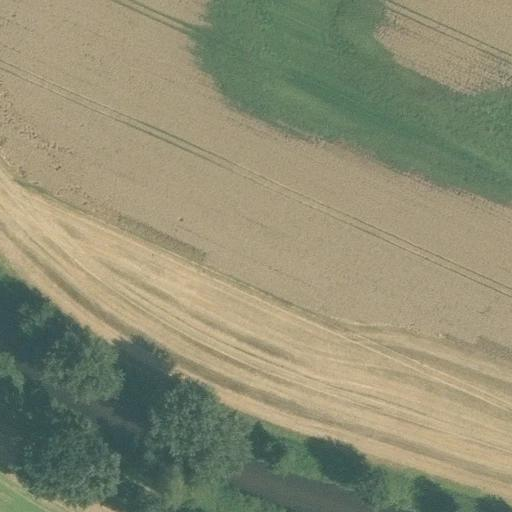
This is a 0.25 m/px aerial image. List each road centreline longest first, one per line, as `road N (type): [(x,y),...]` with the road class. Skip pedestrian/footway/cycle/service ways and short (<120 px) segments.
road 1 (track): [(455,511),(238,441),(79,349),(0,286)]
road 2 (track): [(174,511),(74,459),(0,404)]
